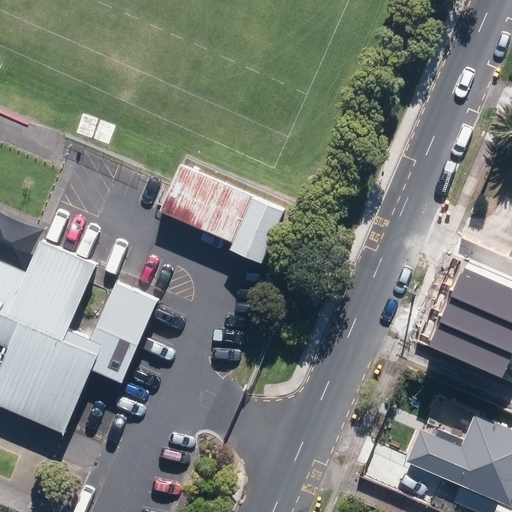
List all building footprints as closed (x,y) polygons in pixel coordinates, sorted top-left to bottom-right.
[(260,193),(184,162),(176,182),(165,208),(240,239),(260,193)] [(286,209),(262,200),(244,246),(268,255),(286,209)] [(0,339),(15,346),(0,380),(0,398),(73,430),(101,367),(128,379),(164,298),(126,281),(97,345),(72,334),(104,262),(50,238),(36,270),(0,253),(0,339)] [(472,316),(458,352),(511,373),(511,315),(507,330),(472,316)] [(452,437),(437,471),(511,504),(511,422),(482,409),(467,444),(452,437)] [(484,511),(510,511),(511,509),(511,505),(476,490),(469,505),(484,511)]
